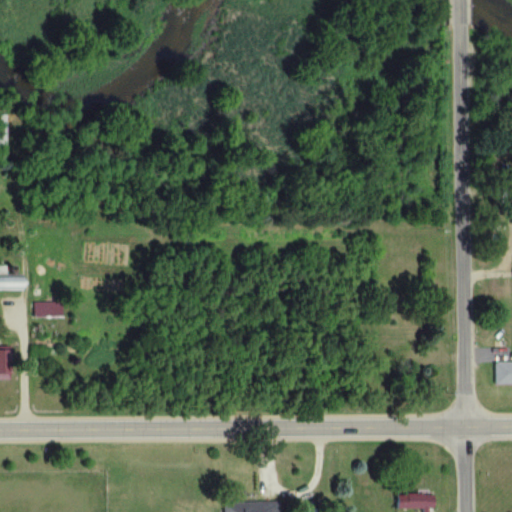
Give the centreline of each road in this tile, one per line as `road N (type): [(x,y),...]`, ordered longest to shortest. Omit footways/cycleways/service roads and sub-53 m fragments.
road 1 (secondary): [(0,425),(511,423)]
road 2 (residential): [(462,424),(459,34)]
